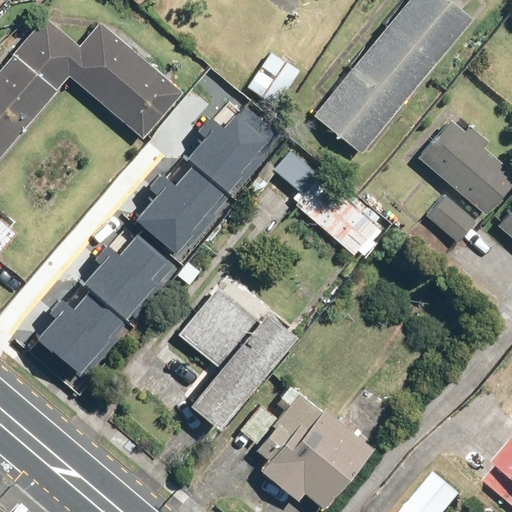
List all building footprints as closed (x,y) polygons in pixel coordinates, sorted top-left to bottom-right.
[(407,0),(316,113),(361,149),(467,17),(446,0),(407,0)] [(0,70),(0,155),(70,73),(143,135),(181,91),(101,23),(80,47),(45,17),(0,70)] [(269,54),(249,85),(275,102),(296,72),(269,54)] [(206,128),(182,156),(186,159),(227,195),(277,138),(236,102),(221,119),(210,109),(199,122),(206,128)] [(511,170),(450,119),(418,158),(483,212),(511,176),(511,170)] [(157,185),(132,213),(177,252),(227,195),(186,159),(171,176),(160,166),(149,178),(157,185)] [(328,173),(297,207),(349,252),(380,218),(328,173)] [(441,196),(424,218),(453,241),(471,218),(441,196)] [(511,201),(493,224),(511,239),(511,201)] [(111,240),(81,274),(130,316),(173,265),(130,229),(117,245),(111,240)] [(64,295),(34,329),(83,371),(126,321),(82,285),(70,299),(64,295)] [(178,337),(216,366),(187,401),(217,425),(292,333),(262,309),(255,317),(216,287),(178,337)] [(254,447),(319,503),(367,448),(303,392),(254,447)] [(511,435),(493,456),(511,474),(511,435)]
